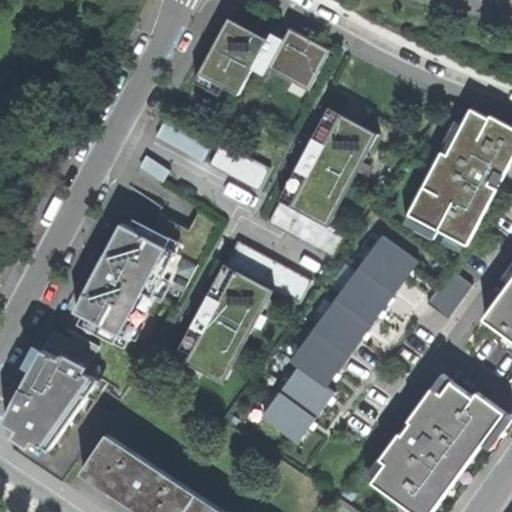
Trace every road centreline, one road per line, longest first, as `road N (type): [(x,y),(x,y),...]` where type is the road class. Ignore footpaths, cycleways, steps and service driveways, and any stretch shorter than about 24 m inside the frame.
road 1 (residential): [(182,0),(0,349)]
road 2 (residential): [(270,0),(410,71),(511,109)]
